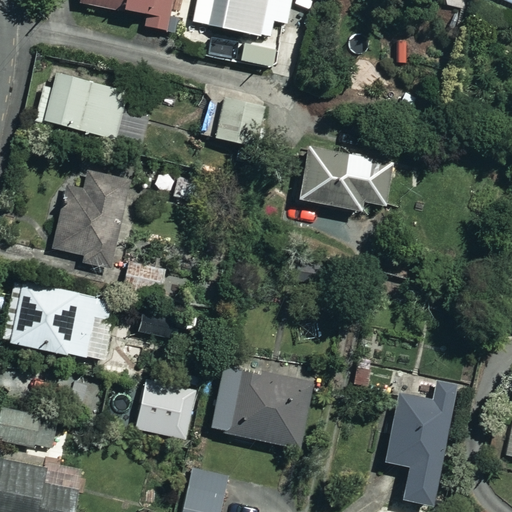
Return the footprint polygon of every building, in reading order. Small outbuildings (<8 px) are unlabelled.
[(173,0),(74,0),(140,15),(137,25),(166,31),(173,0)] [(290,0),(216,0),(211,27),(264,38),(267,21),(285,24),(290,0)] [(121,91),(44,70),(31,118),(108,139),(121,91)] [(265,102),(212,89),(201,134),(254,147),(265,102)] [(388,161),(300,143),(288,197),(352,211),(355,200),(378,205),(388,161)] [(73,189),(61,186),(44,245),(103,262),(126,182),(79,168),(73,189)] [(205,188),(189,182),(186,189),(178,186),(174,199),(198,207),(205,188)] [(164,270),(121,261),(115,287),(158,297),(164,270)] [(109,301),(8,281),(0,323),(0,340),(98,360),(109,301)] [(304,381),(211,365),(199,430),(292,446),(304,381)] [(423,376),(403,371),(399,389),(391,387),(374,459),(400,465),(393,497),(423,504),(451,387),(422,380),(423,376)] [(190,391),(140,380),(129,427),(178,438),(190,391)] [(0,440),(28,448),(30,444),(50,449),(57,422),(0,407),(0,440)] [(511,416),(511,417),(501,454),(511,456),(511,416)] [(36,466),(0,458),(0,511),(62,511),(68,489),(33,481),(36,466)] [(214,511),(222,480),(185,471),(175,511),(214,511)]
